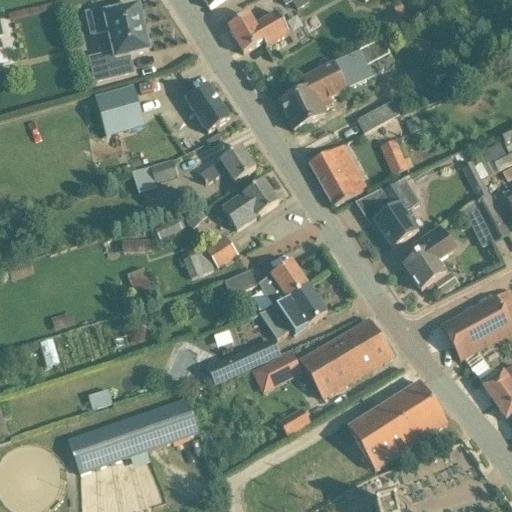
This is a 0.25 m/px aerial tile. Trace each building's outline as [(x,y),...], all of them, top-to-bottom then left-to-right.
[(202,0),(210,11),(227,0),(202,0)] [(398,19),(404,32),(412,29),(410,24),(402,7),(394,11),(398,19)] [(90,61),(96,84),(133,76),(129,59),(149,54),(138,9),(115,15),(114,10),(87,16),(92,37),(109,33),(114,56),(90,61)] [(257,29),(250,17),(228,30),(243,57),(264,45),(267,50),(290,36),(279,16),(257,29)] [(365,70),(357,54),(303,82),(307,91),(280,105),(294,134),(325,119),(319,106),(371,81),(365,70)] [(185,102),(208,136),(230,122),(207,87),(185,102)] [(96,102),(106,139),(129,133),(125,117),(139,113),(133,92),(96,102)] [(393,104),(356,124),(363,138),(400,119),(393,104)] [(416,121),(407,125),(411,136),(420,132),(416,121)] [(505,147),(511,143),(511,131),(501,137),(505,147)] [(393,177),(407,171),(395,144),(381,150),(393,177)] [(470,160),(473,167),(481,183),(511,167),(511,161),(510,157),(506,158),(500,145),(470,160)] [(367,191),(342,148),(309,166),(334,210),(367,191)] [(227,175),(235,186),(256,172),(241,150),(201,177),(208,188),(227,175)] [(156,191),(155,186),(178,179),(173,164),(132,177),(139,197),(156,191)] [(135,173),(133,167),(123,170),(125,176),(135,173)] [(463,172),(478,202),(487,196),(481,183),(473,167),(463,172)] [(418,234),(406,216),(420,206),(404,182),(375,201),(385,216),(373,224),(392,252),(418,234)] [(256,219),(257,221),(279,206),(264,184),(242,198),(250,209),(231,222),(238,232),(256,219)] [(508,239),(487,196),(478,202),(478,204),(474,206),(493,245),(508,239)] [(193,232),(206,220),(196,209),(183,221),(193,232)] [(160,244),(182,233),(177,222),(155,233),(160,244)] [(415,259),(403,268),(421,294),(446,277),(439,266),(457,254),(440,229),(409,250),(415,259)] [(225,239),(205,254),(218,271),(238,257),(225,239)] [(195,256),(196,258),(183,264),(191,284),(204,278),(213,274),(204,252),(195,256)] [(288,301),(308,288),(291,264),(271,278),(272,279),(260,287),(276,311),(288,302),(288,301)] [(152,293),(144,272),(129,277),(137,298),(152,293)] [(0,286),(8,280),(4,274),(0,276),(0,286)] [(250,274),(225,285),(231,300),(256,288),(250,274)] [(441,298),(458,287),(451,276),(434,287),(441,298)] [(294,338),(327,316),(308,288),(288,301),(288,302),(276,311),(258,319),(259,320),(260,319),(277,344),(292,334),(294,338)] [(461,363),(464,362),(511,335),(511,329),(507,320),(511,317),(511,300),(508,294),(442,330),(441,328),(440,329),(460,365),(462,364),(461,363)] [(301,368),(308,379),(323,404),(375,372),(391,361),(368,325),(301,368)] [(53,342),(40,345),(45,367),(58,365),(53,342)] [(216,389),(259,368),(251,350),(207,371),(216,389)] [(277,387),(301,374),(290,355),(266,368),(277,387)] [(483,356),(471,363),(481,382),(494,376),(483,356)] [(511,368),(482,390),(505,422),(511,417),(511,368)] [(347,431),(374,474),(446,428),(419,385),(347,431)] [(112,407),(107,393),(89,399),(93,413),(112,407)] [(68,443),(81,479),(199,438),(187,401),(68,443)] [(287,440),(310,426),(301,412),(278,426),(287,440)] [(327,502),(370,472),(350,444),(307,474),(327,502)]
